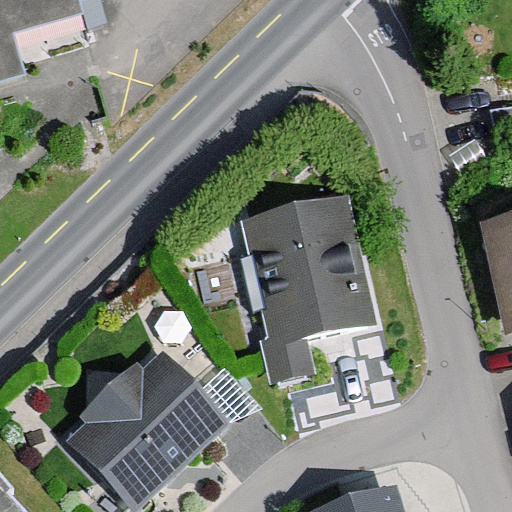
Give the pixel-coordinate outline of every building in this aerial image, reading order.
[(0,0),(0,97),(31,87),(17,35),(83,17),(78,0),(0,0)] [(347,196),(241,219),(277,389),(316,381),(308,341),(375,326),(347,196)] [(511,215),(485,221),(511,344),(511,215)] [(62,442),(128,511),(146,511),(234,430),(159,350),(62,442)] [(28,511),(0,478),(0,511),(28,511)] [(338,511),(402,511),(397,493),(338,511)]
